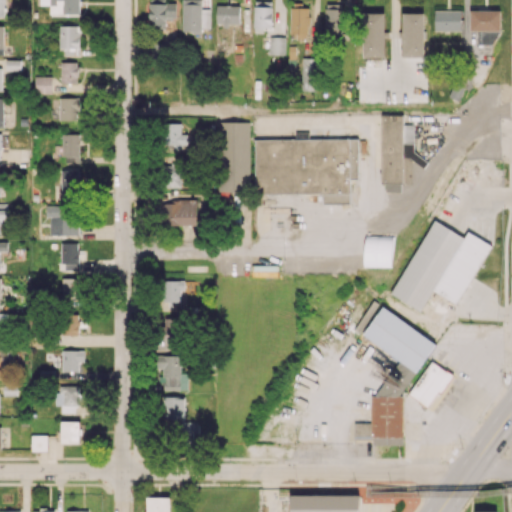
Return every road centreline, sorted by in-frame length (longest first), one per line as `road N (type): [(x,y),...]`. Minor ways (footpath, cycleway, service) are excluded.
road 1 (residential): [(123,0),(122,471)]
road 2 (residential): [(511,471),(122,471)]
road 3 (primary): [(511,405),(438,511)]
road 4 (residential): [(122,471),(0,471)]
